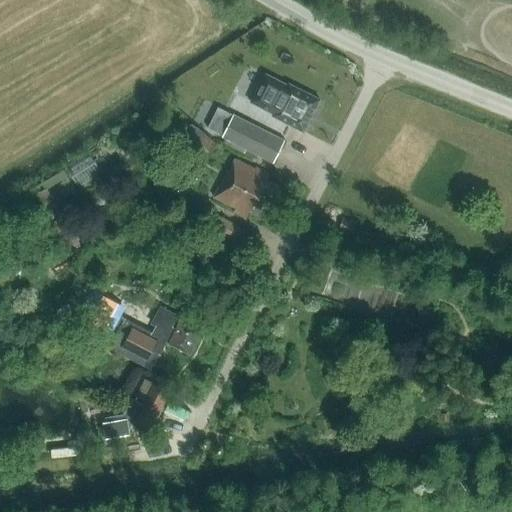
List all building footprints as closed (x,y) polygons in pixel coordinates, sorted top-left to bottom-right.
[(289,84),(288,86),(276,80),(262,108),(273,114),(273,116),(303,132),(320,100),(289,84)] [(249,113),(237,107),(234,113),(222,107),(210,132),(272,164),(284,140),(246,121),(249,113)] [(197,128),(185,143),(204,158),(216,143),(197,128)] [(214,197),(235,208),(232,213),(246,220),(251,211),(260,216),(276,185),(267,180),(270,175),(255,167),(254,169),(235,159),(229,171),(227,170),(214,197)] [(74,192),(66,179),(60,184),(67,196),(74,192)] [(235,242),(242,228),(215,215),(208,229),(235,242)] [(66,216),(53,223),(67,252),(81,245),(66,216)] [(90,254),(75,266),(83,276),(98,264),(90,254)] [(125,316),(99,303),(87,326),(114,339),(125,316)] [(201,332),(180,321),(176,328),(172,326),(177,316),(160,307),(152,324),(156,326),(152,333),(125,319),(113,343),(153,363),(165,341),(169,343),(190,354),(201,332)] [(169,391),(152,382),(132,420),(149,428),(169,391)]
